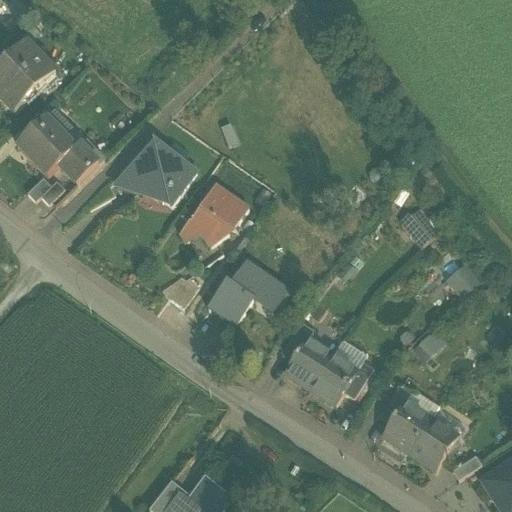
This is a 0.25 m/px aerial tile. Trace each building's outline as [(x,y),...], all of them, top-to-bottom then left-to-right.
[(56,78),(25,46),(0,70),(0,101),(15,117),(56,78)] [(80,144),(52,116),(16,151),(47,183),(59,172),(78,191),(105,165),(85,145),(80,149),(77,146),(80,144)] [(173,214),(198,179),(157,150),(145,163),(149,167),(145,171),(142,171),(140,172),(138,173),(137,174),(118,194),(138,201),(146,195),(173,214)] [(51,191),(43,183),(27,198),(35,207),(40,202),(51,191)] [(64,194),(56,186),(51,191),(40,202),(48,210),(64,194)] [(234,237),(249,215),(217,193),(182,242),(187,248),(201,238),(212,254),(230,241),(227,238),(231,235),(234,237)] [(402,224),(420,252),(440,239),(422,211),(402,224)] [(467,266),(446,282),(461,303),(482,287),(467,266)] [(290,298),(247,269),(231,292),(227,289),(208,315),(235,335),(257,304),(276,318),(290,298)] [(168,305),(184,316),(200,294),(192,283),(187,287),(182,283),(163,297),(168,305)] [(294,367),(307,347),(314,337),(302,330),(282,360),(294,367)] [(286,379),(311,395),(332,363),(307,347),(294,367),(286,379)] [(432,352),(423,363),(433,372),(443,362),(432,352)] [(357,379),(332,363),(311,395),(337,412),(344,400),(358,379),(357,379)] [(358,379),(344,400),(355,407),(374,376),(363,369),(357,379),(358,379)] [(391,430),(404,410),(411,400),(400,393),(381,423),(391,430)] [(409,458),(429,426),(404,410),(391,430),(383,442),(409,458)] [(460,443),(431,424),(429,426),(409,458),(437,477),(460,443)] [(482,471),(476,461),(452,477),(459,487),(482,471)] [(511,511),(511,466),(482,486),(492,501),(491,504),(495,510),(498,511),(511,511)] [(228,511),(234,505),(206,483),(188,505),(181,499),(170,511),(228,511)] [(170,511),(181,499),(183,496),(172,487),(152,511),(170,511)]
